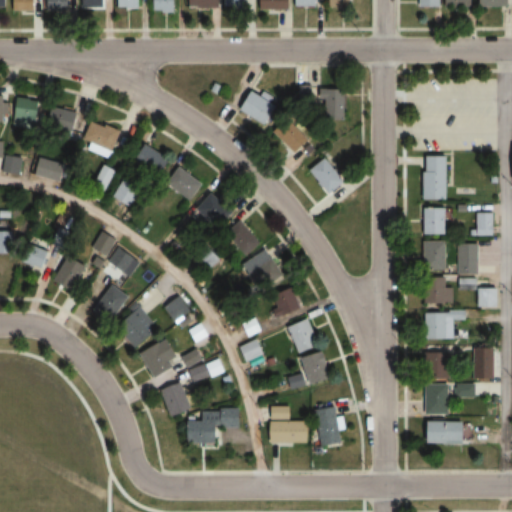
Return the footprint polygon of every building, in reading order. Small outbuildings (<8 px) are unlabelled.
[(35,0),(14,0),(14,11),(36,11),(35,0)] [(70,10),(70,0),(45,0),(45,10),(70,10)] [(139,0),(117,0),(118,8),(140,8),(139,0)] [(153,0),(154,12),(176,12),(175,0),(153,0)] [(220,8),(219,0),(191,0),(192,8),(220,8)] [(250,8),(250,0),(224,0),(225,8),(250,8)] [(290,0),(260,0),(261,9),(291,9),(290,0)] [(347,116),(347,88),(323,88),(323,116),(347,116)] [(279,107),(253,89),(239,107),(266,126),(279,107)] [(16,126),(36,130),(41,102),(21,98),(16,126)] [(78,110),(51,110),(51,131),(77,131),(78,110)] [(274,132),(296,155),(311,141),(289,117),(274,132)] [(122,131),(94,120),(83,148),(111,159),(122,131)] [(159,178),(172,160),(147,143),(135,161),(159,178)] [(426,199),(449,199),(449,155),(426,155),(426,199)] [(22,172),(21,156),(5,158),(6,173),(22,172)] [(310,170),(330,195),(347,181),(327,156),(310,170)] [(116,171),(103,165),(97,180),(109,186),(116,171)] [(192,200),(204,183),(180,165),(168,182),(192,200)] [(199,208),(221,229),(236,214),(214,192),(199,208)] [(447,208),(425,208),(425,234),(447,234),(447,208)] [(478,235),(495,235),(495,213),(478,213),(478,235)] [(228,234),(247,256),(262,242),(242,221),(228,234)] [(70,230),(58,225),(51,244),(64,248),(70,230)] [(117,239),(101,229),(91,246),(106,256),(117,239)] [(448,265),(448,241),(423,241),(423,265),(448,265)] [(479,243),(459,243),(459,274),(479,274),(479,243)] [(33,244),(25,260),(42,269),(50,252),(33,244)] [(129,276),(140,263),(121,246),(109,259),(129,276)] [(286,275),(270,250),(246,266),(262,290),(286,275)] [(55,280),(74,291),(89,265),(70,254),(55,280)] [(477,307),(499,306),(499,288),(478,288),(478,278),(459,278),(459,290),(477,289),(477,307)] [(131,296),(115,284),(95,309),(112,322),(131,296)] [(429,284),(429,303),(453,303),(453,284),(429,284)] [(192,311),(180,296),(164,308),(176,323),(192,311)] [(149,329),(155,322),(137,304),(132,309),(133,311),(118,326),(139,347),(153,333),(149,329)] [(432,310),(432,339),(470,339),(470,329),(455,329),(455,320),(468,320),(468,310),(432,310)] [(321,346),(311,318),(289,326),(299,353),(321,346)] [(188,329),(195,342),(209,334),(201,321),(188,329)] [(266,354),(258,337),(237,347),(245,364),(266,354)] [(175,372),(173,359),(176,359),(173,342),(145,347),(149,375),(175,372)] [(473,379),(492,379),(492,346),(473,346),(473,379)] [(203,359),(198,349),(181,357),(186,368),(203,359)] [(312,385),(334,378),(325,351),(304,358),(312,385)] [(451,376),(451,351),(425,352),(425,376),(451,376)] [(211,375),(206,364),(190,371),(195,382),(211,375)] [(306,385),(302,373),(289,376),(293,389),(306,385)] [(171,417),(192,410),(183,382),(162,389),(171,417)] [(474,396),(474,385),(456,385),(456,396),(474,396)] [(451,415),(451,386),(428,386),(428,415),(451,415)] [(292,407),(272,407),(272,444),(310,443),(310,421),(292,421),(292,407)] [(324,447),(345,443),(341,417),(339,417),(337,407),(318,410),(324,447)] [(188,443),(219,443),(219,428),(242,428),(242,410),(199,410),(199,416),(188,416),(188,443)] [(429,444),(467,444),(467,421),(429,421),(429,444)]
